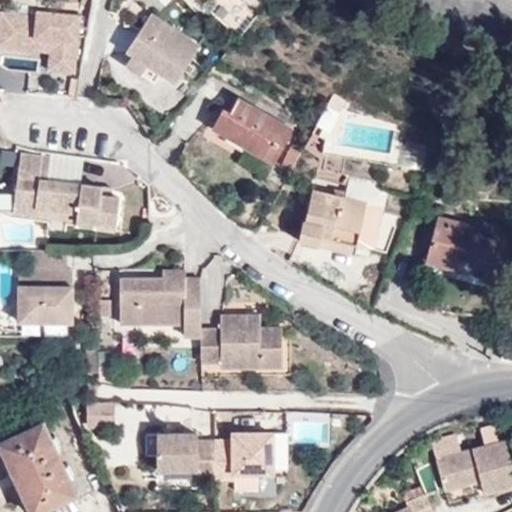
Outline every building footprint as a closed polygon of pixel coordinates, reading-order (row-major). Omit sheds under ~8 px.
[(0,51),(45,52),(45,73),(79,73),(80,12),(0,10),(0,51)] [(128,50),(134,54),(162,72),(176,82),(200,46),(152,14),(128,50)] [(162,72),(134,54),(129,63),(156,81),(162,72)] [(344,103),(335,97),(328,107),(338,113),(344,103)] [(224,109),(213,127),(272,162),(291,128),(240,99),(231,113),(224,109)] [(49,150),(20,145),(16,172),(44,176),(49,150)] [(280,166),(291,173),(302,154),(291,147),(280,166)] [(44,176),(16,172),(10,207),(32,211),(34,203),(74,210),(73,218),(72,222),(110,229),(117,196),(109,193),(97,192),(97,185),(44,176)] [(110,186),(97,185),(97,192),(109,193),(110,186)] [(322,235),(356,244),(370,248),(380,207),(344,198),(344,193),(332,190),(331,195),(312,190),(300,241),(319,245),(322,235)] [(34,203),(32,211),(73,218),(74,210),(34,203)] [(464,257),(494,265),(501,242),(468,233),(471,224),(440,216),(427,259),(460,269),(464,257)] [(354,254),(356,244),(322,235),(319,245),(354,254)] [(490,278),(494,265),(464,257),(460,269),(490,278)] [(44,280),(44,264),(15,263),(15,316),(69,316),(69,279),(44,280)] [(68,263),(44,264),(44,280),(69,279),(68,263)] [(183,275),(160,275),(118,275),(118,321),(181,320),(181,331),(198,332),(198,326),(198,274),(183,275)] [(238,321),(257,321),(257,312),(237,313),(238,321)] [(198,326),(198,332),(198,359),(218,359),(218,363),(279,363),(279,325),(258,326),(257,321),(238,321),(237,313),(217,313),(218,327),(198,326)] [(115,402),(87,403),(88,425),(116,424),(115,402)] [(293,422),(294,443),(325,442),(324,421),(293,422)] [(42,422),(0,440),(0,450),(28,511),(37,511),(76,494),(42,422)] [(232,441),(231,441),(198,442),(197,434),(157,435),(158,468),(197,469),(198,478),(232,478),(232,473),(270,471),(269,431),(245,432),(244,441),(232,441)] [(231,432),(231,441),(232,441),(244,441),(245,432),(231,432)] [(511,471),(503,441),(435,461),(443,491),(480,480),(484,492),(511,483),(511,471)] [(416,467),(425,492),(438,487),(429,462),(416,467)] [(234,493),(261,492),(261,478),(234,479),(234,493)] [(432,511),(424,496),(423,494),(404,503),(407,507),(395,511),(432,511)]
